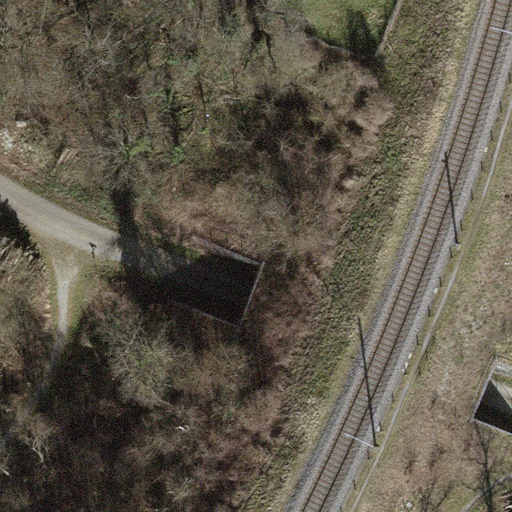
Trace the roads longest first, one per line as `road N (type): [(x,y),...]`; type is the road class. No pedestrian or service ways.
road 1 (track): [(511,404),(249,296)]
road 2 (track): [(87,235),(249,296)]
